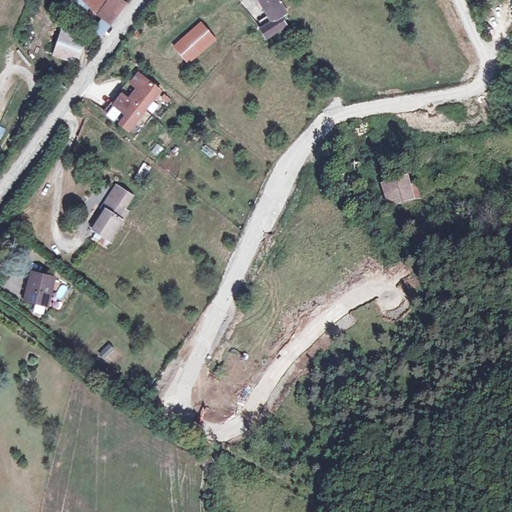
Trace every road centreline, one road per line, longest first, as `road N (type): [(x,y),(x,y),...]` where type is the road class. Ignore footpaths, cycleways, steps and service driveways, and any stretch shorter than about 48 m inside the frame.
road 1 (tertiary): [(143,0),(0,193)]
road 2 (track): [(0,88),(17,69),(33,85),(0,147)]
